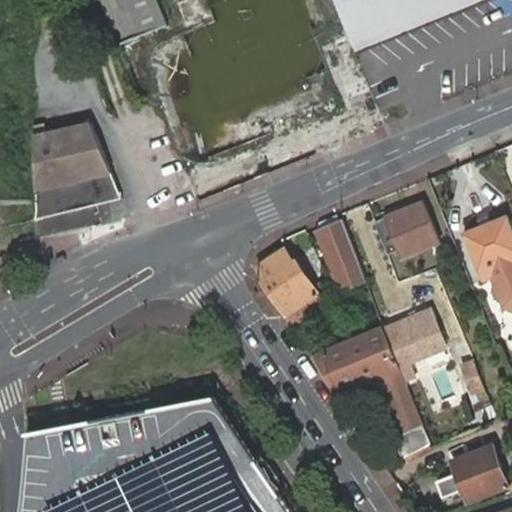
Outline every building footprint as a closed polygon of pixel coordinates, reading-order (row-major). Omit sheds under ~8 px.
[(116,31),(120,43),(121,44),(169,24),(158,0),(120,0),(130,25),(116,31)] [(372,0),(336,0),(358,55),(385,44),(384,30),(372,0)] [(385,44),(435,23),(425,0),(372,0),(384,30),(385,44)] [(482,3),(490,0),(425,0),(435,23),(445,19),(482,3)] [(38,209),(38,218),(97,204),(107,198),(114,188),(116,181),(92,120),(33,134),(38,209)] [(97,204),(122,197),(116,181),(114,188),(107,198),(97,204)] [(425,203),(377,222),(390,255),(401,250),(404,257),(441,242),(425,203)] [(342,214),(317,225),(339,281),(359,274),(356,266),(362,264),(342,214)] [(463,232),(482,282),(493,278),(504,307),(511,310),(511,224),(508,214),(463,232)] [(285,315),(293,327),(327,304),(297,258),(294,259),(286,246),(259,265),(267,278),(264,280),(287,314),(285,315)] [(386,327),(402,366),(447,348),(432,308),(386,327)] [(386,327),(314,358),(337,392),(375,377),(398,436),(394,437),(403,456),(428,446),(432,445),(402,366),(386,327)] [(482,358),(473,361),(485,391),(492,388),(482,358)] [(485,391),(473,361),(461,365),(472,395),(485,391)] [(451,475),(457,491),(465,489),(470,501),(510,487),(494,443),(452,458),(458,472),(451,475)]
